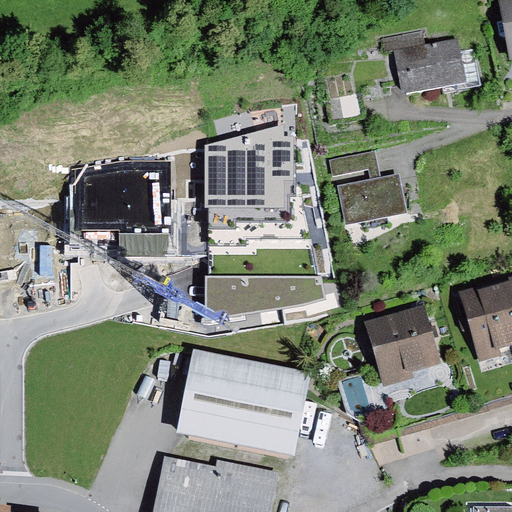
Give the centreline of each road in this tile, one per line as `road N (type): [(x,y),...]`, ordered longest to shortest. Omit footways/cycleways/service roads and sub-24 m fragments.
road 1 (residential): [(12,337),(194,279)]
road 2 (residential): [(12,493),(12,337)]
road 3 (residential): [(511,474),(438,480),(363,511)]
